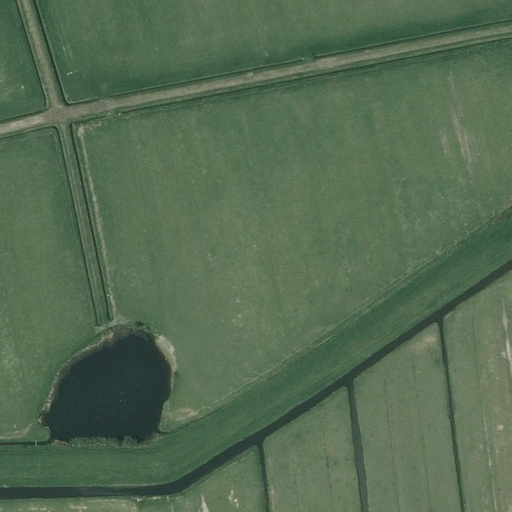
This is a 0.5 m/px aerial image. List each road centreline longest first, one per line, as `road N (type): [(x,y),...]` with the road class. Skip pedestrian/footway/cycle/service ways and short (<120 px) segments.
road 1 (track): [(0,130),(511,30)]
road 2 (track): [(26,0),(61,115),(103,320)]
